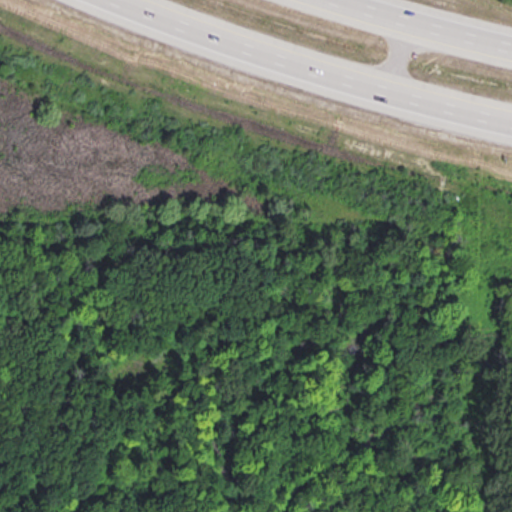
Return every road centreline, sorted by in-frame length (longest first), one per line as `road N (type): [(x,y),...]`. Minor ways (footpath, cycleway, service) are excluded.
road 1 (motorway): [(120,0),(380,88),(511,123)]
road 2 (motorway): [(511,44),(364,0)]
